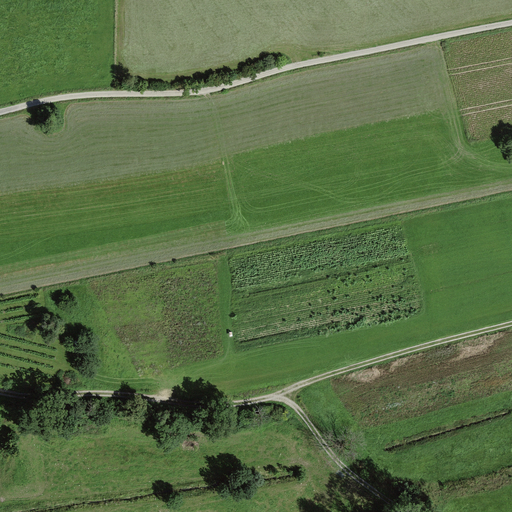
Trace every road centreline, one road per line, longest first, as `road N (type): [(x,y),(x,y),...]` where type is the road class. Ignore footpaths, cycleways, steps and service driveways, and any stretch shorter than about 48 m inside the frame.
road 1 (track): [(19,108),(72,95),(211,89),(511,23)]
road 2 (track): [(401,511),(374,500),(281,395),(230,402),(0,390)]
road 3 (track): [(511,323),(281,395)]
